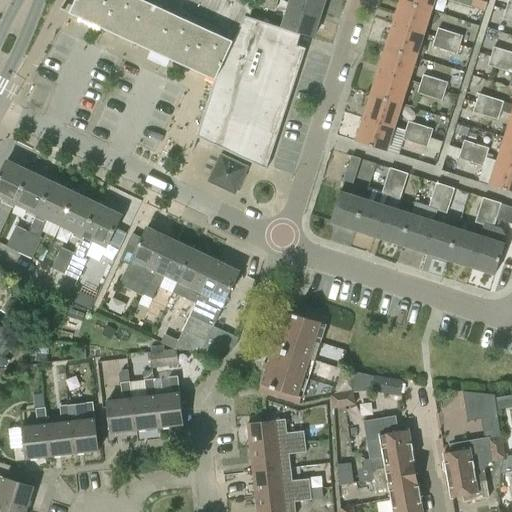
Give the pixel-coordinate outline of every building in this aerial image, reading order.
[(75,0),(70,13),(70,14),(69,14),(136,45),(137,44),(148,49),(148,50),(209,78),(214,81),(203,113),(201,122),(198,130),(196,137),(197,138),(266,170),(267,167),(286,109),(306,49),(305,49),(297,46),(301,34),(282,29),(249,18),(252,7),(253,6),(239,0),(75,0)] [(274,10),(277,0),(259,0),(258,5),(274,10)] [(291,0),(290,3),(322,14),(326,0),(291,0)] [(435,0),(401,0),(401,2),(432,11),(435,0)] [(472,8),(474,0),(447,0),(447,1),(472,8)] [(432,11),(401,2),(394,25),(425,34),(432,11)] [(290,3),(282,28),(282,29),(301,34),(301,35),(314,39),(322,14),(290,3)] [(511,11),(506,10),(503,20),(511,23),(511,11)] [(436,27),(467,33),(470,20),(439,14),(436,27)] [(425,34),(394,25),(387,48),(417,57),(425,34)] [(435,36),(461,44),(463,36),(438,28),(435,36)] [(494,47),(492,57),(511,63),(511,52),(510,52),(511,44),(511,36),(499,32),(494,47)] [(457,56),(461,44),(435,36),(432,48),(457,56)] [(417,57),(387,48),(380,71),(410,81),(417,57)] [(511,73),(511,63),(492,57),(489,67),(511,73)] [(410,81),(380,71),(372,95),(403,104),(407,91),(410,81)] [(446,92),(449,83),(422,75),(420,84),(446,92)] [(420,84),(417,94),(443,102),(446,92),(420,84)] [(479,94),(476,103),(500,111),(503,102),(479,94)] [(403,104),(372,95),(365,118),(395,128),(403,104)] [(476,103),(473,113),(497,120),(500,111),(476,103)] [(388,150),(395,128),(365,118),(358,141),(388,150)] [(406,129),(432,137),(434,130),(408,122),(406,129)] [(428,149),(432,137),(406,129),(402,141),(428,149)] [(498,161),(511,165),(511,139),(505,138),(498,161)] [(465,141),(462,150),(486,157),(489,149),(465,141)] [(483,167),(486,157),(462,150),(459,159),(483,167)] [(343,181),(352,184),(360,158),(351,156),(343,181)] [(233,191),(244,169),(222,159),(212,180),(233,191)] [(0,196),(4,199),(2,203),(13,208),(30,172),(7,161),(0,175),(0,196)] [(511,165),(498,161),(490,185),(511,192),(511,165)] [(490,183),(495,166),(484,164),(480,180),(490,183)] [(382,192),(382,194),(391,197),(399,171),(389,169),(382,192)] [(399,171),(391,197),(400,199),(408,174),(399,171)] [(38,215),(53,183),(30,172),(13,208),(16,204),(38,215)] [(38,215),(29,233),(40,238),(48,220),(60,225),(76,194),(53,183),(38,215)] [(428,208),(438,211),(446,186),(436,183),(428,208)] [(454,189),(446,186),(438,211),(447,214),(454,189)] [(364,200),(355,231),(378,238),(387,208),(391,197),(382,194),(382,192),(368,188),(364,200)] [(331,223),(355,231),(364,200),(341,193),(331,223)] [(76,194),(60,225),(84,236),(99,205),(76,194)] [(474,223),(484,226),(493,201),(482,198),(474,223)] [(493,201),(484,226),(480,238),(471,268),(495,276),(507,239),(502,229),(494,227),(501,204),(493,201)] [(75,255),(84,260),(86,256),(100,262),(107,247),(109,244),(116,228),(122,216),(106,208),(99,205),(84,236),(75,254),(75,255)] [(387,208),(378,238),(401,246),(411,215),(387,208)] [(411,215),(401,246),(425,253),(434,223),(411,215)] [(434,223),(425,253),(448,261),(457,230),(434,223)] [(7,247),(20,253),(29,233),(16,227),(7,247)] [(116,228),(109,244),(119,249),(127,233),(116,228)] [(128,243),(120,261),(129,266),(126,272),(120,284),(135,291),(144,295),(150,283),(170,239),(162,235),(147,228),(138,248),(128,243)] [(457,230),(448,261),(471,268),(480,238),(457,230)] [(40,238),(29,233),(20,253),(33,259),(42,239),(40,238)] [(170,239),(150,283),(158,286),(173,293),(194,250),(170,239)] [(61,248),(51,268),(65,275),(75,255),(75,254),(61,248)] [(196,304),(216,261),(194,250),(173,293),(196,304)] [(87,261),(84,260),(75,255),(65,275),(77,281),(87,261)] [(178,341),(175,349),(201,352),(213,327),(224,303),(239,272),(216,261),(196,304),(183,330),(178,341)] [(150,283),(144,295),(152,299),(158,286),(150,283)] [(90,310),(95,299),(73,289),(68,300),(90,310)] [(148,305),(143,316),(157,322),(162,311),(148,305)] [(327,325),(326,325),(328,319),(287,306),(281,324),(278,336),(270,359),(265,376),(260,392),(300,405),(302,399),(304,400),(327,325)] [(0,353),(2,355),(14,336),(0,326),(0,353)] [(161,343),(175,349),(178,341),(165,335),(161,343)] [(150,353),(152,369),(178,366),(176,350),(150,353)] [(353,390),(359,374),(342,372),(334,393),(340,392),(353,390)] [(169,378),(170,395),(156,397),(159,429),(185,426),(182,394),(180,394),(178,377),(169,378)] [(372,377),(370,391),(400,396),(402,382),(372,377)] [(145,381),(147,398),(132,400),(135,432),(159,429),(156,397),(154,380),(145,381)] [(113,434),(135,432),(132,400),(130,383),(121,384),(123,401),(109,402),(109,405),(113,432),(113,434)] [(62,424),(47,426),(46,426),(50,458),(74,455),(70,423),(71,423),(69,406),(68,407),(66,390),(58,391),(62,424)] [(354,393),(341,395),(343,410),(356,408),(354,393)] [(36,410),(45,409),(43,395),(33,396),(34,410),(35,410),(36,410)] [(332,412),(343,410),(341,395),(330,397),(332,412)] [(511,395),(498,396),(498,407),(511,406),(511,395)] [(84,405),(86,421),(71,423),(70,423),(74,455),(100,452),(96,420),(95,420),(93,404),(84,405)] [(50,458),(46,426),(47,426),(45,409),(36,410),(38,427),(24,429),(28,461),(50,458)] [(409,432),(408,432),(406,425),(398,427),(396,417),(364,422),(371,459),(412,452),(409,432)] [(249,424),(252,449),(307,443),(306,431),(289,433),(287,420),(249,424)] [(491,462),(505,460),(502,438),(488,440),(489,450),(491,462)] [(307,443),(252,449),(254,472),(293,468),(291,456),(308,454),(307,443)] [(479,451),(478,443),(458,446),(459,452),(444,455),(445,461),(442,465),(443,471),(447,474),(448,477),(483,471),(503,467),(505,460),(491,462),(489,450),(479,451)] [(412,452),(371,459),(374,481),(416,473),(412,452)] [(351,462),(337,464),(339,484),(353,481),(351,462)] [(293,468),(254,472),(257,497),(311,491),(311,489),(310,480),(294,481),(293,468)] [(479,499),(488,498),(483,471),(448,477),(448,479),(446,482),(447,491),(451,492),(452,499),(467,496),(468,502),(480,500),(479,499)] [(376,492),(390,489),(392,501),(420,496),(416,473),(374,481),(376,492)] [(0,487),(3,488),(0,496),(0,501),(28,511),(35,489),(0,478),(0,487)] [(323,499),(322,488),(311,489),(311,491),(257,497),(258,511),(297,511),(296,504),(313,502),(313,500),(323,499)] [(422,511),(420,496),(392,501),(394,511),(422,511)] [(0,511),(28,511),(0,501),(0,511)]
